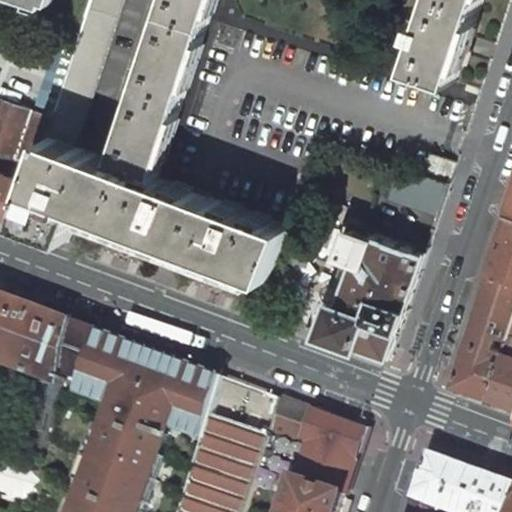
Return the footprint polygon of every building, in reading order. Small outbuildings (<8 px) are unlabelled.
[(125,0),(94,0),(56,115),(50,135),(78,145),(125,0)] [(216,0),(168,0),(163,16),(207,30),(216,0)] [(481,7),(461,0),(434,0),(428,22),(422,20),(418,33),(416,37),(422,39),(413,66),(457,81),(481,7)] [(207,30),(163,16),(139,89),(183,103),(207,30)] [(183,103),(139,89),(116,160),(159,176),(183,103)] [(56,115),(0,95),(0,167),(35,180),(50,135),(56,115)] [(78,145),(50,135),(35,180),(22,220),(71,239),(83,206),(98,212),(116,160),(78,145)] [(422,172),(452,181),(458,161),(429,152),(422,172)] [(159,176),(116,160),(98,212),(186,245),(205,193),(159,176)] [(0,211),(22,220),(35,180),(0,167),(0,211)] [(452,181),(422,172),(413,200),(442,210),(452,181)] [(292,226),(205,193),(186,245),(272,277),(273,277),(292,226)] [(511,217),(496,266),(511,270),(511,217)] [(375,237),(352,229),(344,252),(358,258),(341,303),(335,301),(324,332),(324,333),(362,346),(391,356),(402,328),(403,329),(410,309),(409,308),(423,270),(429,251),(376,233),(375,237)] [(492,394),(511,332),(511,270),(496,266),(487,293),(458,381),(492,394)] [(36,373),(64,383),(66,371),(77,320),(37,305),(0,290),(0,359),(15,365),(36,373)] [(79,395),(84,381),(103,330),(77,320),(66,371),(64,383),(63,389),(79,395)] [(141,511),(146,500),(164,451),(171,434),(167,432),(168,428),(171,420),(169,419),(172,413),(209,427),(213,413),(225,375),(196,364),(185,360),(130,340),(103,330),(84,381),(125,396),(117,419),(111,416),(110,419),(105,430),(87,479),(75,511),(141,511)] [(511,332),(492,394),(505,398),(511,400),(511,332)] [(64,383),(36,373),(22,448),(49,458),(63,389),(64,383)] [(273,434),(257,482),(268,486),(269,484),(277,487),(284,468),(323,482),(351,491),(371,430),(327,413),(283,397),(273,434)] [(273,434),(213,413),(209,427),(182,511),(246,511),(257,482),(273,434)] [(2,442),(0,446),(0,510),(5,511),(37,511),(49,458),(22,448),(2,442)] [(511,511),(511,482),(497,477),(434,454),(419,497),(414,511),(437,511),(440,505),(458,511),(511,511)] [(344,511),(349,498),(350,495),(321,486),(300,478),(295,494),(290,492),(283,511),(344,511)]
